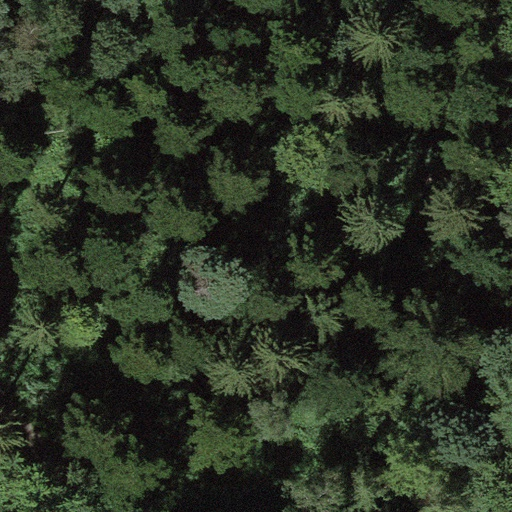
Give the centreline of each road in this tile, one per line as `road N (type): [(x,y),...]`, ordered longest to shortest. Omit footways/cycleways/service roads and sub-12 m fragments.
road 1 (track): [(0,307),(171,511)]
road 2 (track): [(511,343),(459,511)]
